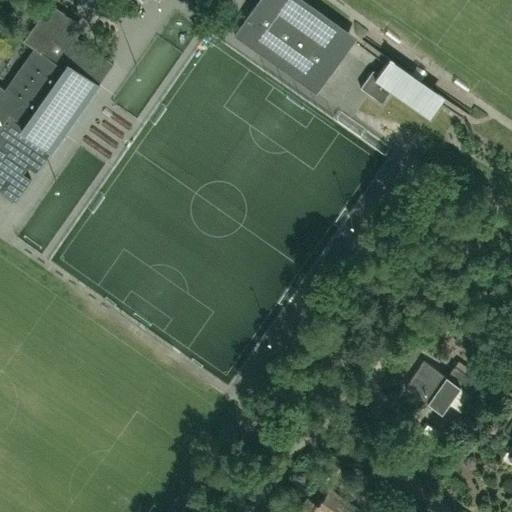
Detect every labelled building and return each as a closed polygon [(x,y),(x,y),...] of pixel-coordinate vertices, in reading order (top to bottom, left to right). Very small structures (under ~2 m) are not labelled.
[(289,0),(258,0),(234,34),(316,92),(350,43),(289,0)] [(0,189),(9,196),(15,200),(31,178),(22,172),(26,165),(35,172),(51,150),(38,141),(85,75),(98,84),(113,62),(76,35),(80,29),(76,26),(79,22),(50,1),(23,39),(35,47),(53,21),(74,36),(59,57),(72,66),(28,127),(9,113),(0,124),(0,146),(5,150),(1,157),(0,156),(0,189)] [(53,21),(35,47),(6,88),(0,84),(0,156),(1,157),(5,150),(0,146),(0,124),(9,113),(28,127),(72,66),(59,57),(74,36),(53,21)] [(360,87),(382,103),(391,90),(429,116),(443,96),(389,58),(378,73),(373,70),(360,87)] [(401,182),(388,199),(397,205),(409,188),(401,182)] [(410,189),(398,206),(407,212),(419,195),(410,189)] [(447,377),(424,360),(405,386),(441,412),(459,387),(472,396),(480,385),(455,366),(447,377)] [(357,511),(359,510),(329,488),(318,504),(308,497),(297,511),(357,511)]
